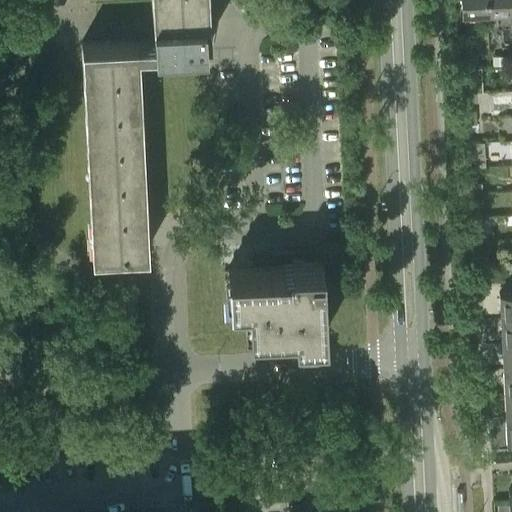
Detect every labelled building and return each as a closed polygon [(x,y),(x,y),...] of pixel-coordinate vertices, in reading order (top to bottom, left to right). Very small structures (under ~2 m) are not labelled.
[(180,47),(204,45),(201,0),(156,0),(157,19),(151,19),(152,22),(157,21),(158,38),(153,39),(153,41),(180,40),(180,47)] [(460,0),(461,14),(487,13),(485,0),(460,0)] [(485,0),(487,13),(511,12),(510,0),(485,0)] [(136,39),(81,42),(81,44),(87,44),(96,250),(91,250),(91,253),(146,250),(146,247),(141,248),(131,42),(136,42),(136,39)] [(477,54),(463,55),(463,65),(477,65),(477,54)] [(491,64),(505,63),(505,55),(491,55),(491,64)] [(463,87),(478,86),(477,67),(462,67),(463,87)] [(475,124),(474,111),(466,111),(467,125),(475,124)] [(479,141),(466,142),(467,157),(480,156),(479,141)] [(469,183),(469,192),(480,192),(480,183),(469,183)] [(481,253),(481,240),(471,240),(471,253),(481,253)] [(283,265),(273,266),(227,268),(229,299),(246,298),(248,327),(293,325),(293,334),(325,333),(321,258),(291,259),(291,268),(283,268),(283,265)] [(511,291),(498,293),(500,342),(511,341),(511,291)] [(511,366),(511,341),(500,342),(502,367),(511,366)] [(503,392),(511,391),(511,366),(502,367),(503,392)] [(511,391),(503,392),(504,417),(511,416),(511,391)]
